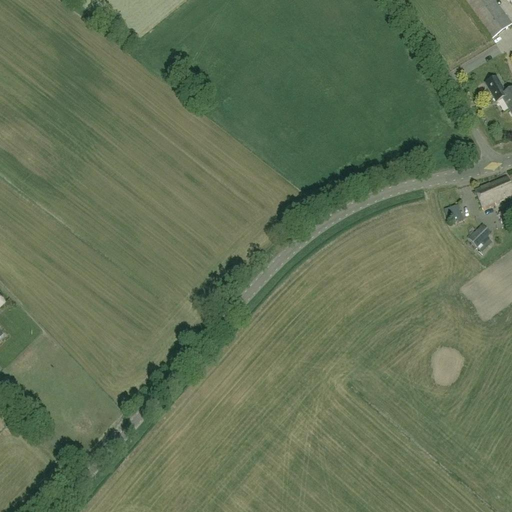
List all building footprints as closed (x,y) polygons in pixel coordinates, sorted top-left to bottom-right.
[(462,0),(492,40),(511,26),(492,0),(462,0)] [(503,99),(511,116),(511,90),(505,94),(496,78),(486,84),(496,103),(503,99)] [(494,204),(511,196),(511,192),(506,178),(474,191),(483,212),(495,207),(494,204)] [(448,221),(462,217),(458,206),(444,210),(448,221)] [(477,248),(491,235),(483,226),(468,239),(477,248)]
